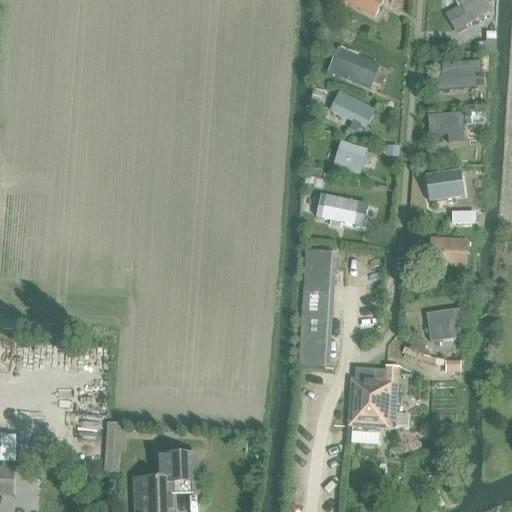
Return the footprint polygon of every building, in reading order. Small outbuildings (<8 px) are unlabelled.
[(385,0),(384,0),(341,0),(376,18),(385,0)] [(456,0),(461,8),(446,17),(459,37),(469,31),(467,29),(493,13),(489,6),(494,3),(491,0),(456,0)] [(327,74),(370,92),(380,67),(337,49),(327,74)] [(436,79),(437,93),(477,90),(476,76),(482,76),(481,63),(460,64),(442,66),(443,78),(436,79)] [(340,96),(332,112),(366,130),(374,114),(340,96)] [(464,144),(462,123),(466,122),(466,126),(487,125),(485,112),(465,113),(466,117),(462,118),(462,115),(428,117),(429,139),(448,137),(448,145),(464,144)] [(334,169),(360,178),(368,155),(342,146),(334,169)] [(429,203),(465,198),(461,173),(426,178),(429,203)] [(340,225),(354,228),(359,205),(327,198),(322,223),(340,227),(340,225)] [(453,225),(463,225),(463,214),(453,215),(453,225)] [(430,270),(468,272),(469,242),(431,240),(430,270)] [(302,365),(322,366),(329,367),(336,257),(309,256),(302,365)] [(463,311),(427,316),(431,344),(462,340),(459,324),(464,323),(463,311)] [(407,337),(401,351),(415,357),(421,344),(407,337)] [(53,369),(27,368),(25,416),(51,417),(53,369)] [(352,439),(380,442),(382,425),(396,426),(400,381),(358,377),(358,389),(356,389),(353,422),(354,422),(352,439)] [(423,381),(423,395),(453,395),(453,380),(423,381)] [(63,393),(61,427),(102,429),(103,395),(63,393)] [(0,424),(1,430),(21,424),(16,405),(0,409),(0,424)] [(0,437),(0,463),(13,464),(14,438),(0,437)] [(175,511),(175,492),(198,491),(197,457),(158,458),(158,480),(135,481),(135,501),(143,501),(143,511),(175,511)]
